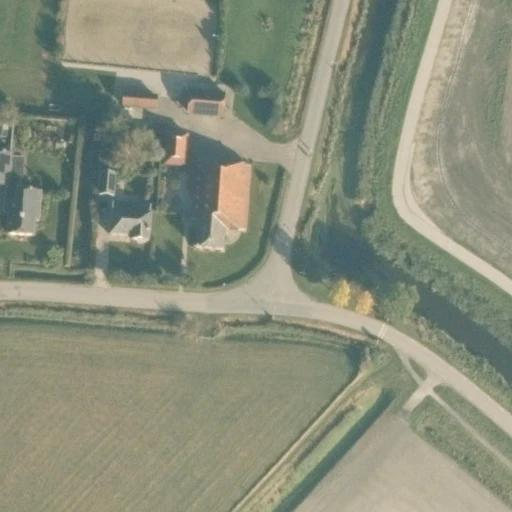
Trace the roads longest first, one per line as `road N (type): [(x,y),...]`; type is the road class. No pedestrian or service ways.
road 1 (unclassified): [(267,307),(340,0)]
road 2 (tertiary): [(511,436),(389,338),(331,317),(267,307)]
road 3 (tertiary): [(0,296),(267,307)]
